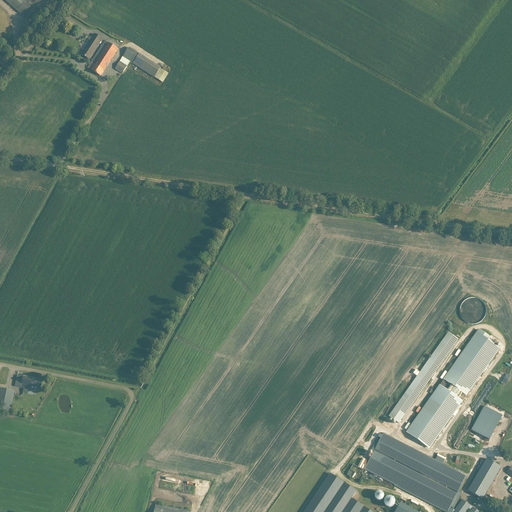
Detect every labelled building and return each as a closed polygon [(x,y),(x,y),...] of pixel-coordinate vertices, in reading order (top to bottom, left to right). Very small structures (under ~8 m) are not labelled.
[(3,0),(15,10),(21,15),(25,18),(40,0),(32,0),(30,3),(26,0),(3,0)] [(81,55),(89,60),(103,39),(95,34),(81,55)] [(105,41),(88,68),(101,76),(118,50),(105,41)] [(122,57),(141,69),(154,78),(161,68),(147,60),(129,48),(122,57)] [(115,69),(122,74),(127,66),(120,62),(115,69)] [(460,309),(460,311),(460,313),(460,315),(461,317),(462,319),(463,321),(465,322),(467,323),(469,324),(471,324),(473,324),(475,324),(477,324),(479,323),(481,322),(482,321),(484,319),(485,317),(485,315),(486,313),(486,311),(486,309),(485,307),(485,305),(484,303),(482,302),(481,300),(479,299),(477,299),(475,298),(473,298),(471,298),(469,299),(467,299),(465,300),(463,302),(462,303),(461,305),(460,307),(460,309)] [(435,442),(491,363),(501,349),(488,341),(490,338),(478,330),(406,432),(430,449),(435,442)] [(413,374),(418,377),(390,417),(398,422),(457,338),(449,333),(421,373),(416,370),(413,374)] [(15,387),(20,388),(22,383),(31,384),(32,377),(23,376),(22,376),(17,375),(15,387)] [(22,383),(20,388),(39,392),(42,380),(35,379),(35,378),(32,377),(31,384),(22,383)] [(0,410),(10,412),(14,392),(0,389),(0,410)] [(490,440),(502,415),(483,406),(471,431),(490,440)] [(364,459),(360,467),(364,469),(367,471),(395,485),(445,511),(453,511),(454,510),(453,510),(462,494),(459,492),(466,478),(467,476),(443,464),(446,457),(438,454),(435,460),(383,433),(382,435),(380,434),(377,439),(377,438),(371,450),(374,451),(369,461),(364,459)] [(469,490),(483,498),(501,467),(487,459),(469,490)] [(347,474),(354,479),(358,473),(359,474),(362,470),(353,464),(347,474)] [(356,491),(330,473),(304,511),(371,511),(351,499),(356,491)] [(375,495),(375,496),(375,497),(375,498),(375,499),(376,500),(377,500),(378,501),(380,501),(381,501),(382,500),(383,499),(384,498),(384,497),(384,496),(383,495),(383,494),(382,493),(381,492),(380,492),(379,492),(378,492),(377,492),(376,493),(376,494),(375,495)] [(385,505),(385,506),(386,507),(387,507),(388,508),(389,508),(390,508),(391,508),(392,507),(393,507),(394,506),(395,504),(395,503),(395,502),(395,501),(395,500),(394,500),(393,498),(392,498),(391,497),(390,497),(389,497),(388,497),(387,497),(386,498),(385,499),(385,500),(384,501),(384,502),(384,503),(384,504),(384,505),(385,505)] [(473,507),(462,500),(454,510),(453,511),(480,511),(482,510),(475,504),(473,507)] [(417,511),(400,503),(395,511),(417,511)]
